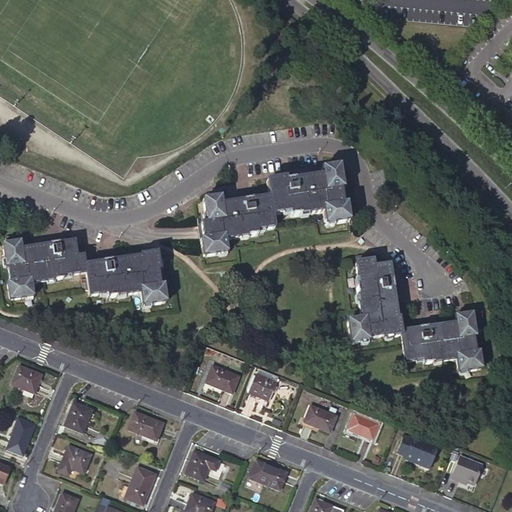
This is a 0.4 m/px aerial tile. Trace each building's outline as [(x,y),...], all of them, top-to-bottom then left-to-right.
[(8,177),(20,181),(25,166),(12,163),(8,177)] [(352,225),(355,224),(353,210),(349,211),(348,203),(344,204),(342,189),(344,188),(343,179),(340,180),(338,165),(321,168),(322,175),(296,179),(295,173),(283,174),(284,178),(267,181),(270,197),(255,199),(254,193),(241,195),(242,201),(221,204),(220,196),(203,198),(205,215),(203,215),(204,222),(202,223),(204,238),(201,238),(204,255),(220,253),(220,256),(229,254),(226,238),(259,234),(258,231),(266,231),(266,228),(276,226),(274,213),(284,212),(285,214),(292,213),(292,215),(325,210),(328,227),(336,226),(335,224),(351,221),(352,225)] [(73,282),(74,290),(77,290),(77,293),(80,292),(81,298),(91,297),(92,299),(100,298),(100,300),(132,296),(134,311),(142,310),(142,307),(165,304),(163,287),(159,288),(157,272),(161,271),(160,263),(158,263),(157,254),(140,256),(140,258),(131,259),(112,262),(111,257),(100,258),(100,263),(85,265),(84,256),(76,257),(74,241),(60,243),(59,238),(48,239),(48,245),(34,247),(27,248),(17,249),(17,242),(13,243),(12,236),(2,238),(2,245),(0,245),(0,253),(1,260),(0,260),(0,269),(2,269),(4,284),(0,285),(2,302),(25,299),(23,286),(29,285),(64,281),(63,278),(78,276),(79,282),(73,282)] [(349,319),(352,342),(362,341),(362,344),(370,342),(370,337),(384,334),(385,339),(392,338),(392,336),(401,334),(401,330),(399,317),(397,317),(393,290),(398,289),(397,277),(391,278),(390,265),(374,267),(373,260),(367,260),(367,254),(357,255),(360,277),(357,278),(362,317),(349,319)] [(456,359),(458,374),(467,373),(466,370),(482,368),(479,351),(476,351),(474,337),(479,336),(478,328),(475,329),(473,313),(455,315),(456,322),(428,326),(427,321),(416,323),(416,327),(401,330),(401,334),(405,361),(415,360),(415,362),(423,361),(423,363),(456,359)] [(10,385),(34,395),(41,376),(18,367),(10,385)] [(205,384),(232,394),(238,378),(212,367),(205,384)] [(258,368),(255,375),(275,383),(277,376),(258,368)] [(248,393),(268,401),(275,383),(255,375),(248,393)] [(64,426),(80,433),(89,411),(73,404),(64,426)] [(304,423),(329,434),(336,417),(310,406),(304,423)] [(127,430),(156,442),(163,425),(134,413),(127,430)] [(353,414),(346,431),(372,441),(378,425),(353,414)] [(6,450),(22,457),(35,427),(18,420),(6,450)] [(422,443),(404,435),(397,453),(405,456),(404,458),(415,463),(416,461),(430,467),(429,469),(430,469),(438,448),(422,441),(422,443)] [(71,469),(83,474),(90,456),(68,447),(57,472),(68,476),(71,469)] [(184,474),(203,482),(208,469),(215,472),(218,462),(193,453),(184,474)] [(460,479),(474,485),(482,466),(460,457),(451,479),(459,482),(460,479)] [(248,478),(279,491),(286,474),(255,461),(248,478)] [(0,484),(3,486),(10,469),(0,465),(0,484)] [(124,499),(143,506),(155,476),(137,468),(124,499)] [(72,511),(77,500),(61,494),(54,511),(72,511)] [(184,511),(210,511),(214,503),(191,494),(184,511)] [(309,511),(330,511),(332,508),(314,501),(309,511)]
